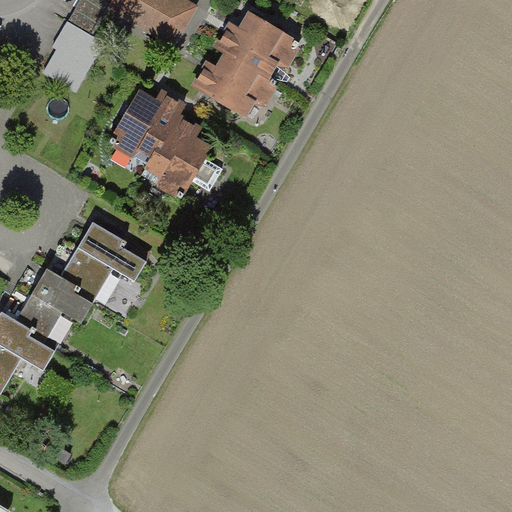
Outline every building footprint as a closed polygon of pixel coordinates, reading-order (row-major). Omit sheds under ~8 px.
[(200,9),(184,0),(120,0),(115,9),(177,46),(200,9)] [(257,14),(233,54),(280,82),(304,42),(257,14)] [(233,54),(209,94),(256,122),(280,82),(233,54)] [(161,156),(185,118),(151,96),(121,143),(145,158),(151,149),(161,156)] [(214,152),(197,141),(203,132),(185,121),(157,167),(174,177),(168,187),(186,198),(214,152)] [(63,319),(80,329),(114,274),(136,288),(148,268),(121,251),(124,246),(96,229),(64,281),(50,272),(18,324),(2,314),(0,317),(0,394),(3,396),(23,363),(44,376),(58,353),(47,346),(63,319)]
